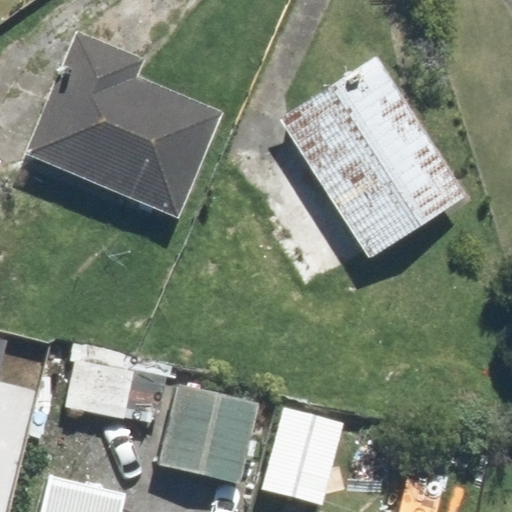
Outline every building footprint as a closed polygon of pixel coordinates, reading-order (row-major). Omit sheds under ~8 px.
[(80,28),(28,149),(182,215),(226,110),(141,74),(148,57),(80,28)] [(469,191),(380,56),(225,157),(314,292),(469,191)] [(85,207),(32,184),(0,257),(0,284),(44,303),(85,207)] [(35,347),(0,340),(0,421),(20,426),(35,347)] [(169,376),(76,358),(67,403),(160,421),(169,376)] [(260,401),(183,382),(164,460),(241,479),(260,401)] [(42,511),(124,511),(129,493),(52,474),(42,511)]
